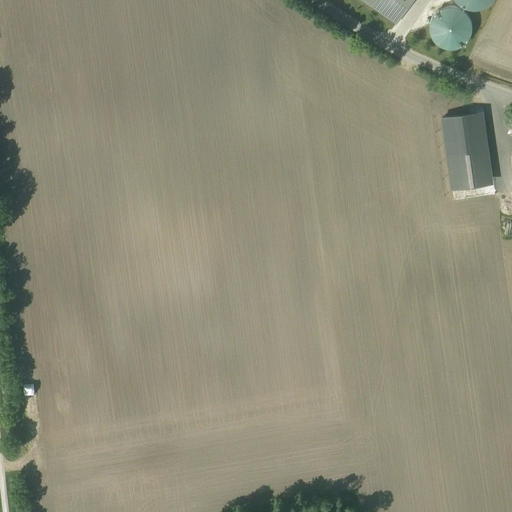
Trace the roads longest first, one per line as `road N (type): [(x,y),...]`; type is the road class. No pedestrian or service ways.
road 1 (unclassified): [(511,96),(423,61),(314,0)]
road 2 (track): [(486,87),(505,213),(511,216)]
